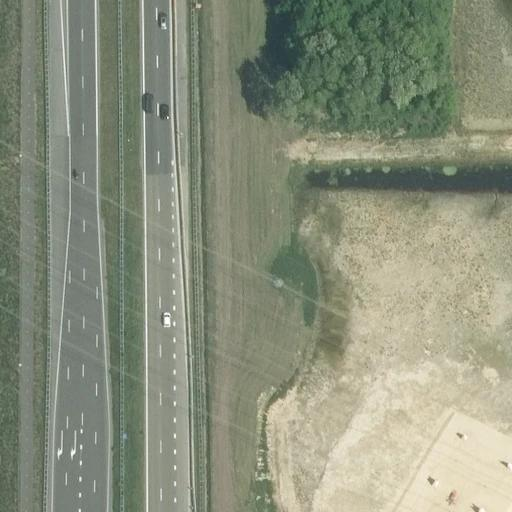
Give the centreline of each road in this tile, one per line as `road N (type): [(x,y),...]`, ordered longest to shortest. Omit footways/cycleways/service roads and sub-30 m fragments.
road 1 (trunk): [(160,511),(155,0)]
road 2 (trunk): [(80,0),(77,511)]
